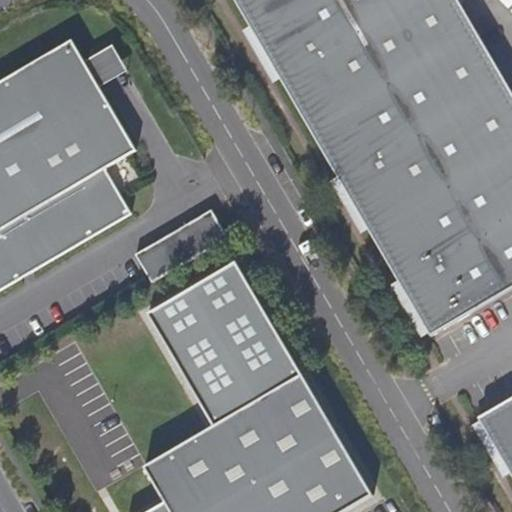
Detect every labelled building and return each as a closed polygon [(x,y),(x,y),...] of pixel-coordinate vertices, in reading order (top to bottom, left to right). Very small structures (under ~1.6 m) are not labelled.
[(234,0),(433,337),(511,290),(511,90),(459,0),(234,0)] [(87,63),(69,32),(0,72),(0,292),(133,214),(107,170),(138,151),(101,88),(87,63)] [(114,47),(87,63),(101,88),(129,72),(114,47)] [(136,254),(153,282),(229,237),(212,209),(136,254)] [(128,511),(325,511),(370,486),(239,256),(151,308),(214,414),(140,458),(161,493),(128,511)] [(511,399),(480,418),(511,473),(511,399)]
